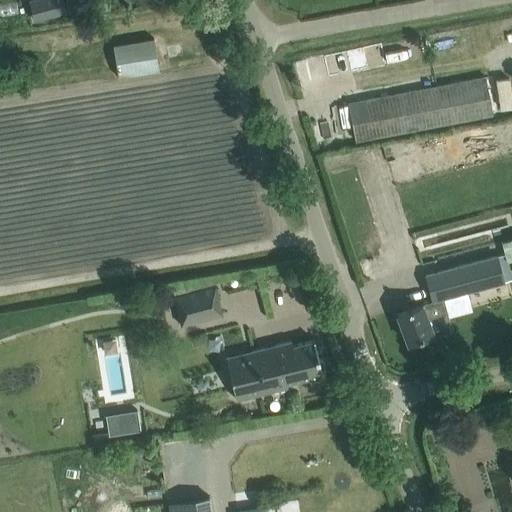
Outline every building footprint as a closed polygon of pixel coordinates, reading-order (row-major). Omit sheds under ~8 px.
[(63,0),(46,0),(50,16),(67,12),(63,0)] [(81,0),(67,0),(70,10),(83,7),(81,0)] [(153,38),(112,45),(117,77),(158,71),(153,38)] [(362,47),(347,51),(351,71),(367,67),(362,47)] [(492,114),(485,76),(348,103),(355,140),(492,114)] [(422,305),(422,304),(411,308),(410,308),(407,309),(407,310),(396,314),(407,342),(418,338),(419,342),(448,332),(442,317),(445,316),(440,298),(503,281),(496,256),(425,274),(432,300),(433,300),(434,302),(422,305)] [(173,295),(180,325),(213,317),(209,303),(218,301),(215,285),(173,295)] [(117,320),(101,322),(107,358),(124,355),(117,320)] [(291,341),(225,357),(235,399),(287,386),(286,382),(322,373),(314,339),(292,345),(291,341)] [(212,511),(210,496),(167,503),(168,511),(212,511)]
